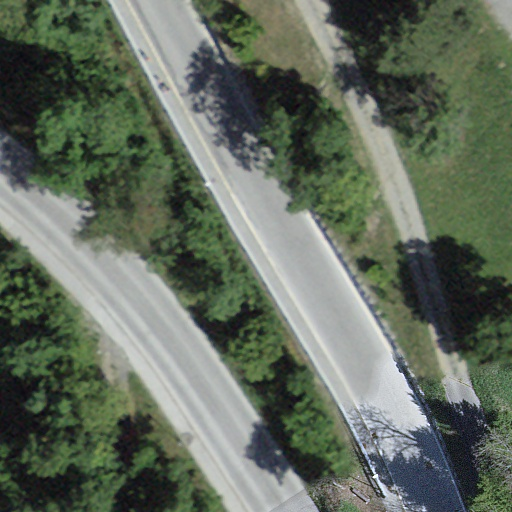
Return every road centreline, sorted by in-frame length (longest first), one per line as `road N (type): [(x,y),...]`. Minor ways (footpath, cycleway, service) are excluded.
road 1 (tertiary): [(437,511),(389,395),(267,200),(162,0)]
road 2 (tertiary): [(285,511),(141,299),(0,160)]
